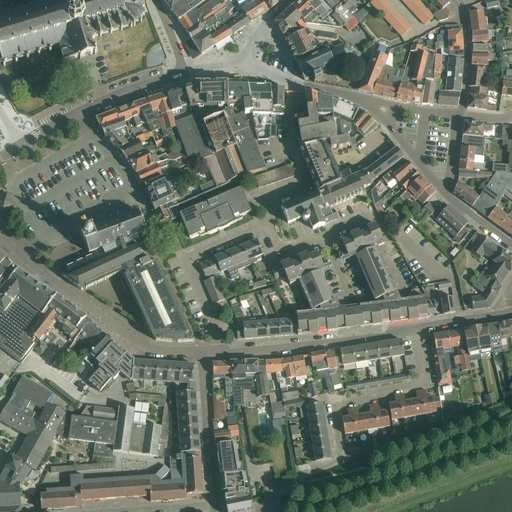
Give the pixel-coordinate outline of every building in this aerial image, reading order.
[(46,0),(37,3),(36,0),(33,1),(35,4),(26,7),(25,4),(22,4),(23,8),(15,10),(14,7),(11,8),(12,11),(3,14),(2,10),(0,10),(0,12),(1,14),(0,14),(0,55),(2,62),(0,61),(0,64),(3,64),(3,67),(6,66),(5,63),(15,60),(16,63),(18,62),(17,59),(26,56),(27,60),(29,59),(28,56),(37,53),(38,56),(40,55),(39,52),(48,50),(49,53),(52,52),(51,49),(59,46),(63,61),(62,61),(62,63),(64,62),(64,64),(65,63),(65,62),(78,58),(78,59),(79,58),(80,60),(82,60),(81,58),(94,54),(95,56),(96,56),(96,55),(95,53),(97,53),(97,51),(96,51),(96,49),(94,50),(92,41),(94,41),(95,39),(94,37),(99,36),(100,37),(102,37),(101,35),(110,32),(110,34),(112,34),(112,32),(120,29),(121,31),(123,31),(122,29),(130,27),(131,28),(132,28),(132,26),(133,26),(134,27),(135,26),(135,25),(135,23),(139,21),(141,23),(142,21),(141,20),(143,16),(145,16),(145,14),(143,14),(142,12),(143,11),(144,8),(145,8),(145,6),(144,6),(142,4),(144,0),(146,0),(46,0)] [(167,0),(165,2),(171,11),(181,3),(182,4),(186,1),(187,0),(167,0)] [(181,3),(171,11),(178,21),(205,0),(187,0),(186,1),(182,4),(181,3)] [(205,0),(178,21),(186,33),(198,24),(199,25),(225,6),(224,5),(230,0),(205,0)] [(235,4),(231,0),(230,0),(224,5),(225,6),(199,25),(198,24),(186,33),(192,41),(221,20),(220,19),(228,13),(238,5),(236,3),(235,4)] [(245,14),(251,23),(268,11),(259,0),(240,0),(236,3),(238,5),(241,10),(245,14)] [(262,0),(271,9),(280,1),(278,0),(262,0)] [(312,24),(319,18),(302,0),(300,0),(291,8),(307,24),(312,24)] [(302,0),(319,18),(322,21),(332,12),(321,0),(302,0)] [(323,0),(332,10),(341,1),(345,6),(350,0),(336,0),(337,0),(336,0),(323,0)] [(335,9),(335,13),(345,25),(354,17),(363,9),(357,3),(353,0),(350,0),(345,6),(343,7),(340,4),(335,9)] [(375,8),(383,0),(373,0),(370,3),(375,8)] [(384,0),(383,0),(375,8),(379,13),(388,4),(384,0)] [(418,0),(413,0),(407,6),(411,11),(420,3),(418,0)] [(432,16),(434,17),(438,22),(444,21),(447,20),(456,15),(448,5),(449,4),(446,0),(428,0),(433,5),(435,4),(441,10),(438,13),(437,12),(432,16)] [(487,10),(499,7),(497,0),(490,0),(485,1),(487,10)] [(420,3),(411,11),(416,16),(425,7),(421,3),(420,3)] [(388,4),(379,13),(384,18),(393,9),(388,4)] [(238,5),(228,13),(232,17),(241,10),(238,5)] [(429,12),(425,7),(416,16),(420,21),(429,12)] [(301,19),(291,8),(275,22),(283,36),(284,36),(286,41),(286,40),(302,33),(297,24),(301,19)] [(393,9),(384,18),(388,23),(397,14),(393,9)] [(235,22),(229,26),(226,28),(231,36),(251,23),(245,14),(241,10),(232,17),(235,22)] [(429,12),(420,21),(424,26),(434,17),(432,16),(429,12)] [(472,35),(493,32),(492,25),(487,26),(486,18),(484,18),(483,12),(469,14),(472,35)] [(221,20),(192,41),(201,56),(215,47),(209,39),(229,25),(229,26),(235,22),(232,17),(228,13),(220,19),(221,20)] [(345,25),(335,13),(331,16),(341,27),(343,25),(343,26),(345,25)] [(397,14),(388,23),(392,28),(402,19),(397,14)] [(354,17),(345,25),(343,26),(349,32),(359,23),(354,17)] [(402,19),(392,28),(397,32),(406,24),(402,19)] [(411,29),(406,24),(397,32),(401,37),(411,29)] [(226,28),(229,26),(229,25),(209,39),(215,47),(231,36),(226,28)] [(442,42),(462,41),(461,26),(445,27),(445,32),(447,32),(447,36),(437,37),(437,43),(442,42)] [(307,30),(302,33),(286,40),(290,50),(313,40),(307,30)] [(493,32),(472,35),(472,45),(489,42),(489,37),(494,37),(493,32)] [(313,40),(290,50),(295,60),(317,51),(319,50),(318,49),(314,40),(313,41),(313,40)] [(442,42),(437,43),(437,44),(435,44),(435,50),(448,49),(449,57),(463,58),(462,41),(442,42)] [(319,55),(317,51),(295,60),(304,82),(312,78),(314,84),(321,81),(319,76),(326,72),(324,68),(328,66),(330,72),(354,61),(354,59),(356,58),(353,50),(350,52),(346,43),(328,51),(319,55)] [(472,55),(495,56),(495,51),(489,50),(489,46),(472,45),(472,55)] [(319,50),(317,51),(319,55),(328,51),(326,46),(318,49),(319,50)] [(411,48),(409,55),(418,54),(421,54),(423,46),(411,48)] [(383,65),(386,57),(373,52),(358,92),(371,95),(380,69),(382,70),(383,65)] [(418,54),(411,81),(419,82),(424,83),(421,106),(433,107),(433,105),(437,106),(439,92),(440,82),(439,82),(431,82),(432,73),(434,65),(435,55),(421,54),(418,54)] [(464,60),(448,59),(448,57),(442,56),(435,55),(434,65),(441,67),(442,62),(448,62),(447,71),(448,71),(462,72),(464,60)] [(495,56),(472,55),(471,66),(488,67),(488,61),(495,62),(495,56)] [(380,69),(371,95),(372,95),(383,98),(396,101),(405,68),(403,67),(402,71),(383,65),(382,70),(380,69)] [(448,71),(447,71),(441,67),(434,65),(432,73),(440,74),(441,74),(441,72),(447,72),(446,81),(446,82),(461,83),(462,72),(448,71)] [(412,70),(405,68),(396,101),(410,104),(411,104),(413,92),(418,93),(419,82),(411,81),(417,82),(415,87),(408,85),(409,82),(412,70)] [(471,69),(470,80),(469,87),(471,88),(481,89),(482,81),(483,70),(471,69)] [(432,73),(431,82),(439,82),(440,74),(432,73)] [(511,77),(503,77),(502,90),(501,96),(511,97),(511,77)] [(503,80),(494,80),(493,89),(502,90),(503,80)] [(413,92),(411,104),(421,106),(424,83),(419,82),(418,93),(413,92)] [(446,82),(446,92),(460,93),(461,83),(446,82)] [(180,120),(173,123),(178,139),(185,159),(197,154),(201,163),(202,163),(206,170),(207,169),(213,181),(217,190),(237,181),(238,180),(236,178),(247,175),(251,174),(254,173),(265,171),(264,168),(262,164),(244,117),(243,115),(241,112),(233,114),(232,112),(231,110),(228,111),(228,109),(227,108),(227,85),(226,84),(226,83),(225,83),(220,83),(209,84),(205,84),(195,84),(195,85),(195,86),(191,88),(184,90),(184,89),(182,90),(185,99),(192,117),(186,118),(186,119),(180,120)] [(227,83),(226,83),(226,84),(227,85),(227,108),(228,109),(244,107),(245,114),(248,114),(252,113),(252,110),(251,106),(248,87),(248,86),(248,84),(247,84),(238,84),(227,83)] [(270,87),(248,87),(251,106),(252,110),(252,113),(255,130),(257,130),(262,130),(262,125),(269,125),(270,126),(272,126),(272,121),(272,116),(272,98),(270,87)] [(270,87),(272,98),(272,116),(278,116),(283,117),(284,106),(284,101),(284,91),(284,88),(283,88),(275,88),(271,88),(271,87),(270,87)] [(481,89),(471,88),(470,96),(469,96),(467,109),(494,112),(495,106),(487,105),(488,98),(486,98),(487,90),(484,89),(481,89)] [(182,90),(164,95),(170,113),(182,109),(183,113),(184,113),(185,119),(186,118),(192,117),(185,100),(182,90)] [(319,106),(318,94),(305,92),(306,107),(308,122),(298,123),(302,147),(325,142),(330,142),(331,149),(338,148),(338,149),(350,146),(348,137),(343,139),(337,140),(334,125),(319,128),(318,120),(317,118),(317,115),(315,106),(319,106)] [(439,92),(437,106),(457,108),(460,93),(446,92),(439,92)] [(318,106),(318,109),(318,115),(333,115),(334,115),(333,109),(332,97),(318,94),(319,106),(318,106)] [(148,100),(147,100),(151,111),(150,112),(154,123),(155,122),(162,139),(159,141),(161,146),(171,142),(178,139),(173,123),(170,113),(164,95),(148,100)] [(344,102),(332,97),(333,109),(334,115),(333,115),(333,117),(341,120),(342,121),(341,123),(343,139),(348,137),(347,133),(350,133),(353,126),(354,126),(354,125),(360,110),(359,109),(360,108),(344,102)] [(151,111),(147,100),(133,105),(132,105),(136,117),(142,115),(152,138),(152,139),(155,144),(157,148),(161,146),(159,141),(162,139),(155,122),(154,123),(150,112),(151,111)] [(136,117),(132,105),(114,112),(118,121),(127,117),(128,120),(132,119),(136,129),(139,128),(143,136),(144,141),(152,138),(142,115),(136,117)] [(173,123),(185,119),(184,113),(183,113),(182,109),(170,113),(173,123)] [(366,120),(369,117),(363,112),(360,110),(354,125),(354,126),(358,130),(366,120)] [(118,121),(114,112),(96,119),(96,120),(100,129),(101,128),(115,122),(117,124),(124,120),(125,123),(126,122),(130,130),(136,139),(143,136),(139,128),(136,129),(132,119),(128,120),(127,117),(118,121)] [(333,117),(317,118),(318,120),(319,128),(334,125),(333,117)] [(373,120),(369,117),(366,120),(358,130),(357,131),(357,132),(363,138),(378,126),(379,126),(375,122),(373,120)] [(115,122),(101,128),(105,136),(104,137),(117,151),(118,152),(136,145),(134,139),(136,139),(130,130),(126,122),(125,123),(124,120),(117,124),(115,122)] [(464,123),(463,136),(482,138),(483,131),(491,132),(492,126),(464,123)] [(508,127),(501,127),(500,140),(507,140),(508,127)] [(136,145),(118,152),(127,161),(127,162),(144,154),(140,144),(145,142),(144,141),(143,136),(136,139),(134,139),(136,145)] [(463,136),(461,156),(459,170),(473,171),(474,164),(482,165),(485,138),(482,138),(463,136)] [(332,160),(332,159),(325,142),(302,147),(299,148),(307,168),(318,192),(318,193),(327,189),(337,185),(338,184),(338,182),(340,181),(338,176),(339,176),(338,172),(335,167),(332,160)] [(371,183),(383,174),(385,172),(387,171),(404,158),(396,149),(380,161),(378,163),(376,164),(366,172),(353,178),(350,171),(339,176),(338,176),(340,181),(338,182),(338,184),(337,185),(327,189),(334,206),(346,201),(357,197),(364,193),(363,189),(365,188),(365,189),(372,186),(371,183)] [(144,154),(127,162),(136,174),(165,161),(168,160),(168,161),(174,162),(174,164),(177,170),(183,167),(184,167),(186,166),(183,158),(183,157),(181,158),(177,151),(175,152),(167,156),(166,154),(157,158),(155,156),(150,158),(147,153),(144,154)] [(136,174),(142,185),(162,176),(160,170),(174,164),(174,162),(168,161),(168,160),(165,161),(136,174)] [(399,182),(413,169),(407,162),(393,173),(385,180),(387,184),(396,177),(399,182)] [(284,167),(288,179),(294,177),(290,165),(284,167)] [(288,179),(284,167),(278,169),(282,181),(288,179)] [(282,181),(278,169),(272,171),(276,183),(282,181)] [(413,169),(399,182),(398,183),(403,188),(398,192),(401,196),(421,177),(413,169)] [(477,172),(473,171),(459,170),(458,177),(476,179),(477,172)] [(276,183),(272,171),(267,173),(271,185),(276,183)] [(271,185),(267,173),(261,175),(265,187),(271,185)] [(479,197),(472,208),(487,219),(495,208),(500,201),(504,196),(507,192),(511,196),(511,174),(510,174),(496,173),(479,197)] [(178,207),(185,203),(183,198),(179,201),(172,185),(173,184),(168,175),(163,177),(144,186),(149,196),(152,201),(150,202),(154,212),(160,222),(170,218),(172,221),(177,219),(178,207)] [(265,187),(261,175),(255,177),(259,189),(265,187)] [(421,177),(401,196),(400,196),(406,203),(412,198),(415,202),(417,200),(422,206),(435,193),(422,179),(421,177)] [(217,190),(213,181),(200,187),(203,196),(217,190)] [(472,208),(479,197),(458,182),(453,194),(472,207),(472,208)] [(218,198),(229,226),(236,223),(234,220),(251,213),(241,189),(218,198)] [(318,193),(281,208),(288,224),(303,218),(304,221),(307,222),(309,221),(313,230),(325,225),(338,219),(334,211),(330,212),(329,209),(334,206),(327,189),(318,193)] [(6,194),(0,197),(0,210),(1,212),(3,213),(13,207),(14,205),(8,195),(6,194)] [(218,198),(202,205),(207,217),(201,220),(206,232),(207,235),(229,226),(218,198)] [(382,203),(380,201),(375,206),(375,207),(380,216),(384,212),(380,206),(382,203)] [(464,228),(468,224),(448,207),(441,215),(436,210),(428,203),(420,212),(428,219),(431,216),(455,237),(453,239),(459,244),(470,233),(464,228)] [(207,217),(202,205),(179,215),(189,239),(206,232),(201,220),(207,217)] [(495,208),(487,219),(498,227),(507,216),(495,208)] [(67,275),(63,277),(65,278),(81,291),(85,289),(86,289),(96,285),(121,273),(123,277),(132,296),(137,307),(135,308),(137,314),(140,313),(150,335),(151,334),(154,340),(155,340),(156,341),(172,343),(177,343),(194,342),(192,338),(193,338),(183,316),(185,315),(182,309),(180,310),(165,279),(168,277),(165,271),(162,273),(157,261),(150,264),(148,259),(147,255),(146,252),(144,248),(142,244),(140,241),(140,240),(139,241),(137,236),(142,234),(146,232),(145,229),(139,211),(126,216),(114,221),(112,217),(84,227),(85,230),(80,232),(80,233),(80,234),(84,243),(85,243),(89,254),(89,253),(93,252),(96,260),(96,261),(67,274),(67,275)] [(511,219),(507,216),(498,227),(510,236),(511,232),(511,219)] [(358,232),(365,249),(373,245),(377,244),(383,241),(375,224),(367,228),(358,232)] [(365,249),(358,232),(350,235),(339,240),(341,243),(342,243),(348,256),(353,254),(365,249)] [(482,236),(481,236),(476,233),(471,240),(476,244),(471,251),(481,258),(483,254),(493,262),(494,263),(489,270),(486,268),(472,287),(483,294),(482,297),(471,298),(473,311),(489,308),(499,293),(496,291),(509,273),(510,273),(511,270),(511,256),(502,250),(501,250),(491,243),(492,243),(482,236)] [(249,261),(248,261),(250,265),(257,263),(255,258),(263,255),(257,240),(243,246),(249,261)] [(365,249),(353,254),(355,257),(356,256),(356,257),(375,249),(373,245),(365,249)] [(243,246),(229,252),(237,271),(243,269),(250,265),(248,261),(249,261),(243,246)] [(456,248),(450,254),(454,258),(460,252),(457,249),(456,248)] [(375,249),(356,257),(362,271),(381,263),(375,249)] [(306,254),(298,257),(305,274),(318,268),(319,269),(323,267),(317,253),(318,253),(317,250),(307,254),(306,254)] [(237,271),(229,252),(214,258),(215,259),(200,265),(206,278),(220,272),(221,273),(227,270),(231,281),(240,277),(237,271)] [(305,274),(298,257),(298,258),(290,261),(289,261),(281,265),(282,267),(272,271),(276,280),(285,276),(290,285),(295,283),(294,279),(300,277),(305,274)] [(5,260),(0,267),(0,347),(21,365),(34,349),(37,345),(26,337),(37,324),(57,297),(41,288),(17,270),(18,269),(12,265),(12,266),(9,263),(7,262),(5,260)] [(381,263),(362,271),(368,286),(387,278),(381,263)] [(318,268),(305,274),(300,277),(301,280),(320,272),(319,269),(318,268)] [(326,287),(320,272),(301,280),(307,295),(326,287)] [(206,288),(218,283),(215,277),(204,282),(206,288)] [(394,292),(387,278),(368,286),(375,301),(376,301),(375,300),(394,292)] [(439,290),(451,288),(450,282),(438,284),(439,290)] [(220,289),(218,283),(206,288),(209,294),(220,289)] [(326,287),(307,295),(314,310),(319,308),(319,307),(332,301),(326,287)] [(223,294),(220,289),(209,294),(211,299),(223,294)] [(375,300),(376,301),(376,303),(363,305),(363,309),(370,308),(388,305),(398,304),(394,292),(375,300)] [(223,294),(211,299),(213,305),(225,300),(223,294)] [(91,321),(57,297),(37,324),(26,337),(37,345),(34,349),(41,355),(42,354),(46,349),(46,347),(41,343),(57,322),(64,327),(62,330),(70,336),(69,337),(74,342),(76,340),(77,337),(91,321)] [(426,306),(427,306),(425,297),(419,298),(419,301),(407,303),(409,321),(418,320),(429,319),(429,315),(427,315),(426,306)] [(453,297),(441,299),(435,300),(436,310),(442,309),(443,315),(455,313),(453,297)] [(336,299),(332,301),(319,307),(319,308),(321,311),(327,310),(327,313),(327,314),(334,313),(341,312),(340,308),(336,299)] [(285,316),(291,315),(288,303),(282,305),(285,316)] [(407,303),(398,304),(388,305),(391,324),(400,322),(409,321),(407,303)] [(391,324),(388,305),(370,308),(372,323),(372,326),(382,325),(390,323),(390,324),(391,324)] [(431,305),(427,306),(426,306),(427,315),(429,315),(436,314),(431,305)] [(370,308),(363,309),(354,310),(352,310),(354,328),(357,328),(372,326),(372,323),(370,308)] [(341,312),(334,313),(336,327),(337,331),(354,328),(352,310),(341,312)] [(297,322),(291,323),(292,329),(298,328),(299,332),(297,332),(298,335),(309,334),(318,333),(316,315),(303,316),(303,313),(296,313),(297,322)] [(327,314),(327,313),(316,315),(318,333),(327,332),(337,331),(336,327),(334,313),(327,314)] [(286,321),(279,321),(280,337),(293,336),(292,329),(291,323),(291,317),(286,318),(286,321)] [(274,322),(267,322),(268,338),(280,337),(279,321),(279,318),(274,319),(274,322)] [(262,323),(255,323),(256,339),(268,338),(267,322),(267,319),(262,320),(262,323)] [(255,323),(255,320),(250,321),(250,324),(243,324),(243,327),(236,328),(237,340),(244,340),(256,339),(255,323)] [(91,321),(77,337),(76,340),(78,341),(80,339),(92,351),(106,336),(92,322),(91,322),(91,321)] [(511,338),(511,333),(509,322),(497,324),(501,346),(509,344),(511,356),(511,355),(511,338)] [(501,346),(497,324),(487,326),(490,342),(491,347),(491,350),(492,353),(502,351),(501,346)] [(490,342),(487,326),(475,328),(480,353),(491,350),(491,347),(490,342)] [(475,328),(464,331),(468,355),(480,353),(475,328)] [(468,355),(464,331),(448,333),(433,335),(435,344),(432,345),(433,348),(432,348),(436,373),(438,386),(451,384),(449,371),(444,371),(442,361),(444,358),(443,353),(444,353),(445,354),(449,353),(450,352),(451,352),(451,347),(456,347),(457,357),(454,357),(455,366),(460,365),(461,372),(470,371),(468,355)] [(106,336),(92,351),(88,355),(96,362),(113,342),(106,336)] [(402,340),(389,343),(391,358),(404,356),(402,340)] [(115,367),(127,355),(113,342),(96,362),(100,365),(86,381),(100,392),(112,379),(114,381),(120,374),(121,373),(116,369),(117,369),(115,367)] [(391,358),(389,343),(377,345),(379,360),(391,358)] [(377,345),(364,347),(367,362),(379,360),(377,345)] [(364,347),(352,349),(355,364),(367,362),(364,347)] [(334,352),(333,352),(336,367),(337,367),(342,366),(355,364),(352,349),(340,351),(334,352)] [(66,363),(72,355),(67,351),(61,359),(66,363)] [(338,371),(337,367),(336,367),(333,352),(334,352),(333,351),(325,353),(328,371),(330,376),(331,380),(340,378),(339,374),(338,371)] [(328,371),(325,353),(311,356),(311,355),(310,355),(313,369),(315,368),(318,380),(325,378),(329,392),(334,391),(333,387),(333,386),(331,380),(330,376),(328,371)] [(130,358),(126,355),(115,367),(117,369),(116,369),(121,373),(120,374),(125,378),(130,383),(132,380),(134,361),(130,358)] [(303,357),(292,359),(296,378),(296,381),(307,380),(305,369),(305,368),(304,368),(303,357)] [(296,378),(292,359),(282,361),(283,373),(284,373),(286,387),(290,386),(289,379),(296,378)] [(134,361),(132,380),(145,381),(146,362),(134,361)] [(282,361),(265,362),(265,374),(276,374),(277,380),(278,380),(278,384),(280,384),(281,390),(282,395),(287,394),(286,387),(284,373),(283,373),(282,361)] [(158,363),(146,362),(145,381),(156,382),(158,363)] [(265,362),(231,363),(231,375),(232,375),(234,397),(233,397),(234,407),(244,406),(243,387),(246,387),(245,375),(255,375),(259,398),(269,396),(265,374),(265,362)] [(170,363),(158,363),(156,382),(168,383),(170,363)] [(170,363),(168,383),(180,384),(181,364),(170,363)] [(231,375),(231,363),(213,363),(213,369),(213,375),(213,377),(213,379),(213,382),(225,381),(225,384),(226,397),(226,398),(233,397),(234,397),(232,375),(231,375)] [(194,365),(181,364),(180,384),(192,385),(194,365)] [(80,365),(75,371),(78,373),(80,375),(83,371),(85,368),(80,365)] [(0,511),(20,511),(20,507),(19,506),(20,506),(19,483),(22,485),(31,468),(35,470),(56,433),(68,440),(68,441),(95,444),(94,452),(96,453),(112,455),(113,452),(117,423),(79,418),(78,418),(72,417),(71,418),(65,414),(47,403),(52,395),(22,378),(13,394),(14,394),(8,406),(7,405),(0,417),(0,420),(28,437),(15,459),(11,456),(5,467),(6,467),(6,468),(5,468),(2,473),(0,476),(0,511)] [(340,378),(331,380),(333,386),(342,385),(340,378)] [(51,381),(48,384),(75,406),(78,403),(51,381)] [(129,385),(127,386),(128,390),(128,393),(131,392),(135,391),(133,384),(129,385)] [(311,398),(311,399),(318,396),(316,385),(308,387),(310,398),(311,398)] [(444,394),(454,392),(453,385),(444,386),(444,394)] [(177,403),(196,401),(195,389),(176,390),(177,403)] [(417,400),(411,401),(414,417),(425,415),(421,391),(416,392),(417,400)] [(421,391),(425,415),(436,413),(435,408),(440,407),(439,401),(434,402),(434,397),(427,398),(426,391),(421,391)] [(511,391),(511,392),(503,394),(504,402),(511,398),(511,391)] [(292,402),(299,400),(298,392),(290,393),(292,402)] [(290,393),(287,394),(282,395),(283,402),(283,403),(284,410),(291,409),(307,406),(306,399),(299,400),(292,402),(290,393)] [(414,417),(411,401),(405,402),(404,394),(399,395),(403,419),(414,417)] [(403,419),(399,395),(394,396),(395,404),(389,405),(391,421),(403,419)] [(196,401),(177,403),(178,415),(197,414),(196,401)] [(276,403),(271,405),(273,420),(286,418),(285,415),(284,410),(283,403),(283,402),(276,403)] [(308,418),(325,415),(323,403),(306,407),(308,418)] [(379,405),(374,406),(378,429),(390,427),(387,411),(380,412),(379,405)] [(161,431),(161,428),(146,426),(148,414),(134,413),(134,410),(119,408),(118,411),(87,406),(79,418),(117,423),(113,452),(129,454),(142,456),(157,458),(158,455),(158,451),(158,448),(159,445),(160,437),(160,434),(161,431)] [(378,429),(374,406),(369,407),(370,414),(364,415),(367,431),(378,429)] [(356,433),(352,409),(347,410),(348,418),(342,419),(345,435),(356,433)] [(367,431),(364,415),(359,416),(357,409),(352,409),(356,433),(367,431)] [(198,427),(197,414),(178,415),(179,428),(198,427)] [(326,426),(325,415),(308,418),(310,429),(326,426)] [(229,432),(214,434),(216,446),(234,443),(239,443),(237,426),(236,418),(227,419),(229,432)] [(328,437),(326,426),(310,429),(312,440),(328,437)] [(198,427),(179,428),(179,441),(199,440),(198,427)] [(330,448),(328,437),(312,440),(313,451),(330,448)] [(199,440),(179,441),(180,454),(198,452),(199,452),(200,452),(199,440)] [(234,443),(216,446),(217,461),(219,461),(219,463),(218,464),(218,465),(218,471),(219,476),(220,476),(235,474),(236,474),(244,474),(245,474),(243,462),(239,462),(237,450),(241,449),(240,442),(239,443),(234,443)] [(332,459),(330,448),(313,451),(315,462),(332,459)] [(198,452),(180,454),(180,456),(173,456),(173,461),(170,461),(170,471),(164,466),(155,476),(84,481),(83,475),(70,476),(71,488),(46,490),(47,494),(40,495),(41,510),(53,509),(54,511),(64,511),(64,508),(82,507),(82,501),(93,500),(93,502),(104,501),(104,499),(128,498),(128,500),(139,499),(139,497),(150,496),(150,502),(163,502),(163,504),(174,503),(174,501),(186,500),(186,495),(203,493),(200,458),(198,458),(198,452)] [(94,453),(93,461),(111,463),(112,455),(94,453)] [(220,476),(219,476),(221,492),(227,492),(228,496),(224,497),(225,501),(224,501),(227,511),(252,511),(253,511),(248,489),(245,489),(244,484),(247,483),(245,473),(245,474),(244,474),(236,474),(235,474),(220,476)]
